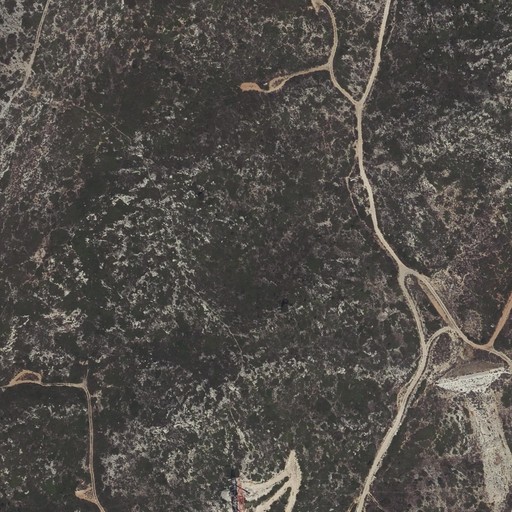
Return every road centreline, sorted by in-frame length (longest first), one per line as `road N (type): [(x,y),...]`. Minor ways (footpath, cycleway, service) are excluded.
road 1 (track): [(359,511),(424,355),(403,270),(374,223),(361,168),(358,109),(376,71),(388,0)]
road 2 (track): [(102,511),(87,389),(27,378)]
road 3 (track): [(359,105),(334,81),(335,36),(321,1)]
